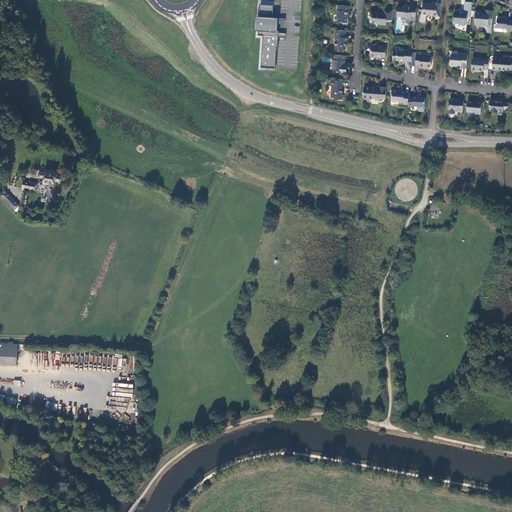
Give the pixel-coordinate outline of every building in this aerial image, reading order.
[(472,12),(472,2),(465,1),(464,11),(464,12),(462,13),(461,11),(461,9),(455,10),(456,16),(455,17),(455,24),(458,24),(461,25),(464,25),(465,24),(467,24),(468,17),(471,17),(472,12)] [(441,17),(442,3),(434,3),(434,4),(424,3),(423,8),(422,9),(422,13),(420,15),(419,20),(421,22),(426,22),(427,16),(429,14),(432,14),(434,16),(441,17)] [(351,6),(338,5),(338,9),(339,10),(338,15),(339,16),(339,22),(343,23),(344,24),(349,25),(350,18),(348,18),(349,15),(350,11),(351,6)] [(272,7),(259,6),(259,17),(256,17),(255,31),(258,31),(257,36),(263,36),(261,65),(275,66),(276,49),(277,49),(278,37),(285,38),(285,34),(278,33),(278,31),(277,31),(277,24),(278,23),(280,23),(280,20),(278,20),(278,18),(272,18),(272,7)] [(411,21),(416,21),(417,6),(412,6),(412,7),(408,7),(406,8),(405,6),(403,6),(403,8),(398,7),(397,18),(402,18),(402,19),(406,20),(406,21),(411,22),(411,21)] [(393,20),(394,10),(384,9),(384,13),(380,12),(379,11),(372,10),(370,11),(370,16),(372,18),(373,18),(372,22),(376,22),(378,24),(387,25),(387,21),(387,20),(393,20)] [(493,19),(493,11),(485,11),(485,15),(481,15),(481,12),(476,11),(475,24),(477,27),(488,28),(489,19),(493,19)] [(511,27),(511,19),(509,19),(504,18),(504,19),(498,19),(497,29),(507,30),(507,32),(511,32),(511,31),(511,27)] [(347,31),(336,30),(335,39),(337,39),(338,40),(336,42),(336,46),(337,47),(337,49),(339,52),(344,52),(346,50),(347,47),(347,45),(347,42),(348,41),(348,40),(348,38),(347,37),(347,31)] [(387,47),(372,46),(371,56),(372,57),(375,57),(376,56),(376,55),(377,55),(377,58),(382,58),(382,57),(386,57),(387,47)] [(410,51),(405,50),(405,52),(394,51),(393,59),(400,60),(400,63),(405,63),(405,61),(409,62),(410,52),(410,51)] [(462,68),(467,69),(468,56),(466,56),(466,54),(458,53),(456,55),(451,55),(450,65),(451,66),(454,67),(456,65),(462,66),(462,68)] [(343,72),(342,75),(347,75),(348,65),(345,65),(345,64),(346,56),(334,55),(333,64),(334,65),(333,70),(337,71),(338,72),(343,72)] [(417,55),(416,65),(421,65),(421,66),(427,66),(429,68),(431,68),(432,67),(433,63),(432,63),(432,57),(422,56),(422,55),(417,55)] [(485,69),(489,70),(489,58),(485,58),(485,60),(473,59),(472,69),(474,72),(478,70),(483,71),(485,69)] [(511,59),(493,58),(492,70),(497,70),(497,69),(505,70),(506,71),(511,71),(511,59)] [(344,80),(331,79),(330,86),(332,86),(331,97),(336,97),(338,99),(341,99),(343,98),(343,95),(342,93),(344,80)] [(386,99),(387,87),(376,86),(376,89),(373,89),(373,87),(365,87),(364,98),(369,98),(369,100),(373,100),(375,98),(386,99)] [(410,96),(410,93),(405,92),(405,91),(400,91),(391,91),(390,94),(391,95),(393,95),(392,101),(404,102),(404,104),(409,104),(410,96)] [(409,104),(409,107),(413,107),(413,105),(425,106),(426,97),(418,97),(418,95),(414,95),(414,97),(410,96),(409,104)] [(454,110),(464,110),(465,99),(459,99),(459,100),(455,99),(454,97),(450,97),(450,102),(449,103),(449,107),(449,108),(449,113),(454,113),(454,110)] [(510,112),(511,105),(511,103),(508,101),(507,102),(504,102),(504,100),(495,100),(496,99),(491,98),(490,100),(489,109),(490,109),(490,111),(498,111),(498,110),(503,110),(503,108),(505,109),(504,109),(510,112)] [(481,113),(482,100),(477,100),(477,101),(468,101),(467,110),(476,110),(476,112),(481,113)] [(19,188),(32,191),(33,187),(34,186),(40,187),(44,202),(47,203),(54,201),(53,194),(55,191),(51,188),(53,182),(59,183),(60,178),(54,176),(55,175),(43,170),(42,172),(36,170),(35,175),(36,178),(35,183),(22,179),(19,188)] [(16,209),(17,206),(7,198),(7,199),(4,196),(0,201),(0,203),(11,214),(16,209)] [(19,346),(0,344),(0,364),(17,367),(19,346)] [(4,403),(15,405),(17,399),(6,396),(4,403)] [(57,410),(57,403),(46,402),(45,409),(57,410)]
